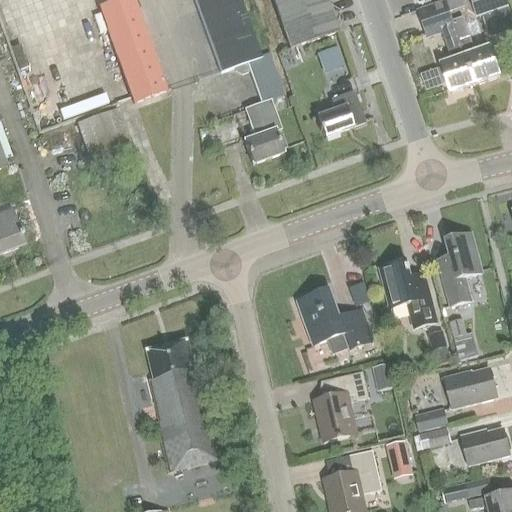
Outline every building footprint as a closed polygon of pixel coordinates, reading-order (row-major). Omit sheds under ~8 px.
[(167,95),(133,0),(125,0),(98,10),(133,107),(167,95)] [(193,0),(220,75),(233,70),(234,74),(241,77),(249,75),(260,105),(244,111),(254,139),(243,143),(250,163),(281,152),(285,151),(278,132),(279,131),(270,102),(281,98),(267,55),(258,59),(236,0),(193,0)] [(272,0),(290,51),(338,35),(325,0),(272,0)] [(470,0),(477,21),(509,10),(505,0),(470,0)] [(456,31),(452,20),(446,2),(417,12),(427,41),(456,31)] [(490,49),(476,54),(471,39),(470,40),(461,17),(452,20),(456,31),(460,43),(466,58),(476,88),(501,79),(490,49)] [(324,73),(344,65),(336,46),(317,54),(324,73)] [(476,88),(466,58),(441,67),(451,97),(476,88)] [(330,101),(333,112),(316,118),(324,140),(352,130),(364,125),(353,93),(330,101)] [(92,173),(134,158),(118,111),(76,125),(92,173)] [(0,257),(24,248),(11,212),(0,216),(0,257)] [(450,260),(438,263),(451,310),(471,304),(465,281),(482,276),(471,237),(446,243),(450,260)] [(414,332),(437,326),(426,284),(412,288),(406,265),(380,272),(390,312),(408,307),(414,332)] [(349,288),(357,307),(371,302),(364,283),(349,288)] [(343,335),(348,349),(356,346),(371,341),(360,312),(338,320),(327,292),(296,304),(312,346),(343,335)] [(449,325),(453,340),(467,337),(463,321),(449,325)] [(428,337),(432,354),(447,350),(443,333),(428,337)] [(169,474),(224,461),(202,370),(194,372),(188,344),(147,353),(154,382),(150,383),(156,407),(171,403),(175,422),(158,426),(169,474)] [(372,370),(378,394),(395,390),(390,366),(372,370)] [(453,413),(497,402),(489,372),(465,378),(464,376),(445,381),(453,413)] [(367,399),(361,375),(339,381),(342,396),(313,402),(322,445),(355,437),(348,404),(367,399)] [(444,411),(415,418),(419,435),(448,428),(444,411)] [(419,437),(423,453),(451,445),(447,430),(419,437)] [(478,435),(461,440),(469,470),(510,459),(503,432),(479,438),(478,435)] [(406,441),(386,446),(392,470),(412,464),(406,441)] [(364,511),(362,501),(381,497),(372,454),(349,460),(352,475),(323,482),(329,511),(364,511)] [(445,506),(468,501),(465,486),(442,491),(445,506)] [(511,511),(511,492),(468,503),(469,511),(470,511),(486,508),(486,511),(511,511)]
